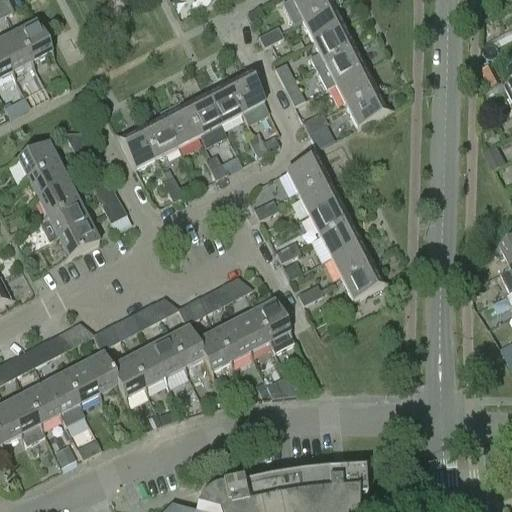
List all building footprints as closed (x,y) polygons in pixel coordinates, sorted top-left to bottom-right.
[(205,0),(211,11),(231,0),(205,0)] [(301,26),(330,12),(324,0),(298,0),(290,4),(301,26)] [(0,3),(0,10),(6,21),(13,17),(5,1),(0,3)] [(341,33),(330,12),(301,26),(312,48),(341,33)] [(35,28),(15,39),(30,69),(51,58),(35,28)] [(267,38),(272,48),(283,43),(277,32),(267,38)] [(341,33),(312,48),(317,58),(308,63),(314,74),(352,54),(341,33)] [(272,48),(267,38),(258,43),(263,53),(272,48)] [(15,39),(0,46),(0,57),(11,79),(30,69),(15,39)] [(363,76),(352,54),(314,74),(325,96),(334,91),(363,76)] [(0,57),(0,84),(11,79),(0,57)] [(285,96),(296,90),(285,69),(274,75),(285,96)] [(488,72),(481,76),(486,86),(494,83),(488,72)] [(374,97),(363,76),(334,91),(345,112),(374,97)] [(226,91),(241,120),(263,108),(248,79),(226,91)] [(304,107),(296,90),(285,96),(293,112),(304,107)] [(226,91),(204,102),(220,131),(241,120),(226,91)] [(374,97),(345,112),(356,134),(385,119),(374,97)] [(204,102),(183,113),(198,142),(220,131),(204,102)] [(198,142),(183,113),(181,114),(178,109),(158,119),(161,125),(162,125),(177,153),(198,142)] [(321,118),(311,123),(316,133),(326,128),(321,118)] [(316,133),(311,123),(302,128),(307,138),(316,133)] [(162,125),(161,125),(141,136),(156,165),(177,153),(162,125)] [(156,165),(141,136),(119,147),(134,176),(156,165)] [(263,148),(262,147),(258,138),(247,144),(252,154),(263,148)] [(64,140),(68,148),(88,147),(84,139),(64,139),(64,140)] [(262,147),(263,148),(267,158),(279,152),(274,141),(262,147)] [(267,158),(263,148),(252,154),(257,163),(267,158)] [(28,185),(57,170),(47,150),(18,165),(28,185)] [(210,176),(220,170),(215,161),(205,166),(210,176)] [(296,200),(325,185),(313,163),(284,178),(296,200)] [(497,165),(489,169),(492,176),(504,170),(502,166),(497,165)] [(57,170),(28,185),(38,205),(67,190),(57,170)] [(225,180),(220,170),(210,176),(215,185),(225,180)] [(81,172),(85,180),(104,179),(100,171),(81,172)] [(168,198),(178,193),(173,183),(168,174),(163,177),(167,186),(162,188),(168,198)] [(104,179),(85,180),(89,187),(108,187),(108,186),(104,179)] [(336,206),(325,185),(296,200),(307,221),(336,206)] [(78,209),(67,190),(38,205),(49,224),(78,209)] [(183,202),(178,193),(168,198),(173,207),(183,202)] [(261,211),(267,221),(278,216),(273,205),(261,211)] [(347,227),(336,206),(307,221),(318,242),(347,227)] [(39,229),(49,249),(59,244),(88,229),(78,209),(49,224),(39,229)] [(101,211),(105,220),(125,219),(121,210),(120,210),(101,211)] [(267,221),(261,211),(253,215),(259,226),(267,221)] [(125,219),(105,220),(110,229),(126,221),(125,219)] [(318,242),(309,247),(320,268),(329,263),(330,264),(359,248),(347,227),(318,242)] [(88,229),(59,244),(69,264),(98,249),(88,229)] [(511,274),(511,272),(511,247),(501,254),(511,274)] [(294,248),(284,253),(290,264),(300,258),(294,248)] [(370,269),(359,248),(330,264),(341,285),(370,269)] [(290,264),(284,253),(275,258),(281,268),(290,264)] [(283,273),(289,284),(299,279),(293,267),(283,273)] [(370,269),(341,285),(353,306),(382,291),(370,269)] [(511,272),(511,274),(500,279),(509,299),(511,297),(511,272)] [(0,310),(11,305),(0,283),(0,310)] [(228,288),(244,300),(252,296),(237,283),(228,288)] [(236,304),(244,300),(228,288),(221,291),(221,292),(236,304)] [(307,295),(312,306),(322,301),(317,290),(307,295)] [(312,306),(307,295),(297,300),(303,311),(312,306)] [(189,308),(205,321),(213,316),(198,304),(197,303),(189,308)] [(195,326),(205,321),(189,308),(187,309),(195,326)] [(253,318),(269,348),(274,359),(294,349),(289,338),(273,308),(253,318)] [(143,313),(159,326),(167,322),(152,310),(151,309),(143,313)] [(159,326),(143,313),(142,314),(136,317),(136,318),(151,330),(158,327),(159,326)] [(253,318),(233,328),(249,358),(269,348),(253,318)] [(249,358),(233,328),(214,338),(229,368),(249,358)] [(93,340),(78,329),(70,333),(70,334),(85,346),(93,342),(92,340),(93,340)] [(128,342),(113,330),(112,330),(104,334),(119,347),(128,342)] [(102,336),(110,352),(119,347),(104,334),(102,335),(102,336)] [(194,348),(195,348),(187,334),(167,344),(183,374),(202,364),(194,348)] [(214,338),(195,348),(194,348),(202,364),(209,379),(229,368),(214,338)] [(167,344),(148,354),(163,384),(183,374),(167,344)] [(38,350),(54,362),(62,358),(47,346),(46,346),(38,350)] [(46,367),(54,362),(38,350),(31,354),(30,355),(46,367)] [(148,354),(128,364),(144,394),(163,384),(148,354)] [(109,374),(102,360),(82,370),(97,400),(116,390),(117,390),(109,374)] [(128,364),(109,374),(117,390),(116,390),(124,405),(144,394),(128,364)] [(8,366),(0,369),(0,370),(15,382),(24,378),(8,366)] [(15,382),(0,370),(0,381),(7,387),(15,382)] [(97,400),(82,370),(62,380),(78,410),(97,400)] [(62,380),(43,390),(58,420),(78,410),(62,380)] [(296,387),(290,391),(295,401),(301,397),(296,387)] [(263,388),(255,392),(261,402),(269,398),(265,392),(263,388)] [(43,390),(23,400),(39,430),(58,420),(43,390)] [(39,430),(23,400),(3,410),(19,441),(19,440),(25,452),(45,442),(39,430)] [(0,450),(19,441),(3,410),(0,412),(0,450)] [(78,452),(71,456),(77,468),(83,465),(78,452)] [(62,472),(75,465),(69,454),(56,461),(62,472)] [(220,494),(199,511),(368,511),(365,502),(364,475),(327,477),(298,480),(269,485),(241,491),(240,489),(220,494)]
